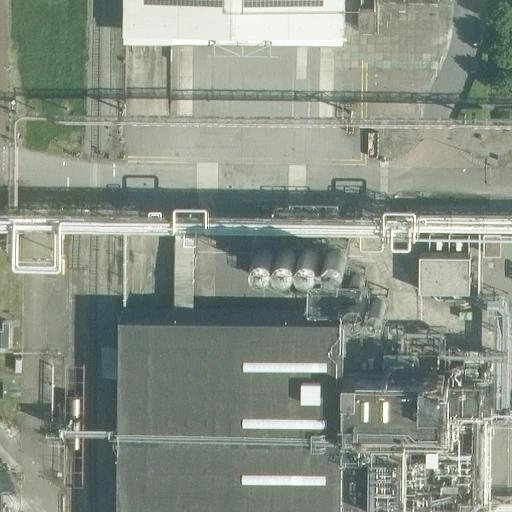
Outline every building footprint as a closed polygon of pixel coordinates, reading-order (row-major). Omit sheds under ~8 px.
[(343,0),(124,0),(124,30),(343,32),(343,0)] [(289,257),(310,219),(291,209),(270,247),(289,257)] [(199,223),(181,223),(181,240),(199,240),(199,223)] [(471,289),(474,250),(456,248),(455,270),(446,269),(444,287),(471,289)] [(344,316),(120,314),(117,511),(341,511),(342,503),(372,503),(372,501),(408,501),(408,437),(439,438),(439,436),(447,436),(448,404),(447,404),(448,375),(343,374),(344,316)]
